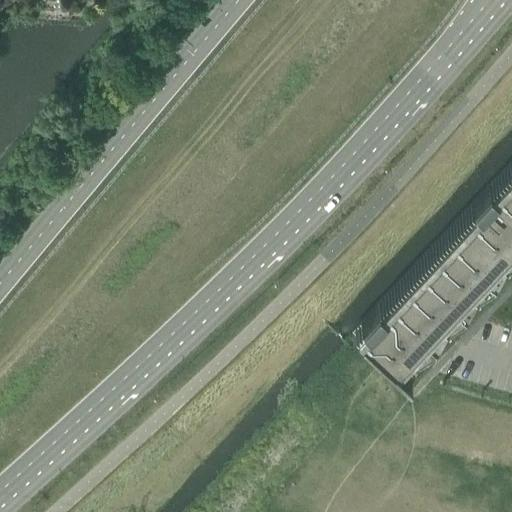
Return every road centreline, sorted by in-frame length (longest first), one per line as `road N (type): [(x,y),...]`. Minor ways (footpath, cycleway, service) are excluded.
road 1 (secondary): [(0,511),(421,95),(498,0)]
road 2 (secondary): [(244,0),(0,290)]
